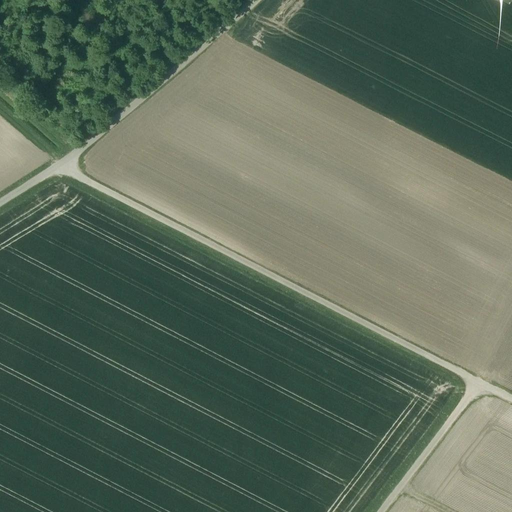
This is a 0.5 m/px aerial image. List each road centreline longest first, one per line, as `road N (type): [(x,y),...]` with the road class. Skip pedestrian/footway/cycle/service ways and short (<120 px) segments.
road 1 (unclassified): [(478,376),(65,157)]
road 2 (unclassified): [(65,157),(260,0)]
road 3 (unclassified): [(478,376),(377,511)]
